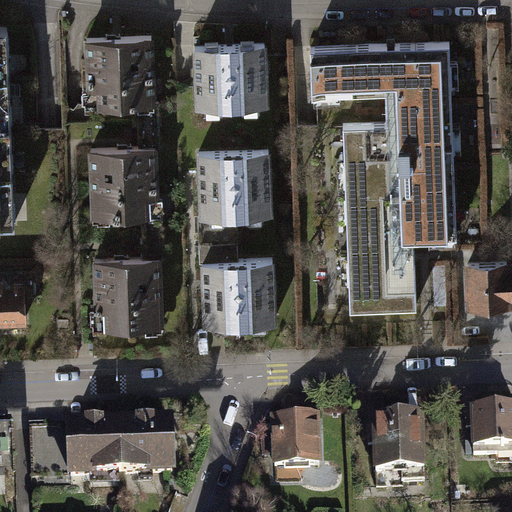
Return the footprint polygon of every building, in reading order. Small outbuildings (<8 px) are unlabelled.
[(0,124),(12,124),(8,27),(0,26),(0,124)] [(120,37),(85,38),(87,103),(137,102),(153,101),(151,36),(120,37)] [(206,45),(195,45),(196,104),(267,102),(265,43),(253,43),(253,38),(242,39),(242,44),(227,44),(219,45),(219,39),(206,39),(206,45)] [(388,45),(390,91),(391,121),(343,123),(350,308),(417,305),(415,236),(458,235),(451,42),(388,45)] [(390,91),(388,45),(380,45),(311,47),(313,94),(390,91)] [(153,101),(137,102),(138,125),(161,124),(160,101),(153,101)] [(12,124),(0,124),(0,225),(16,224),(12,124)] [(161,124),(138,125),(139,148),(156,147),(161,147),(161,124)] [(139,148),(92,149),(94,213),(107,213),(107,216),(142,215),(158,214),(156,147),(139,148)] [(270,149),(199,151),(201,212),(238,211),(272,210),(270,149)] [(204,260),(239,259),(238,211),(201,212),(198,212),(200,260),(204,260)] [(158,214),(142,215),(143,234),(166,234),(165,214),(158,214)] [(167,258),(166,234),(143,234),(144,258),(160,258),(167,258)] [(144,258),(96,260),(98,311),(100,311),(101,326),(148,325),(148,322),(162,321),(160,258),(144,258)] [(239,259),(204,260),(206,321),(275,319),(274,258),(239,259)] [(506,261),(470,262),(471,307),(510,306),(510,301),(511,301),(511,264),(506,265),(506,261)] [(0,320),(24,320),(23,286),(0,286),(0,320)] [(511,412),(474,413),(475,454),(498,454),(498,448),(511,447),(511,412)] [(319,419),(273,420),(274,469),(320,468),(319,419)] [(423,419),(375,420),(376,474),(402,473),(402,483),(424,482),(423,419)] [(120,425),(122,474),(172,473),(171,423),(120,425)] [(122,474),(120,425),(69,427),(71,476),(122,474)] [(71,476),(69,427),(31,428),(33,477),(71,476)] [(14,430),(0,430),(0,479),(16,479),(14,430)]
